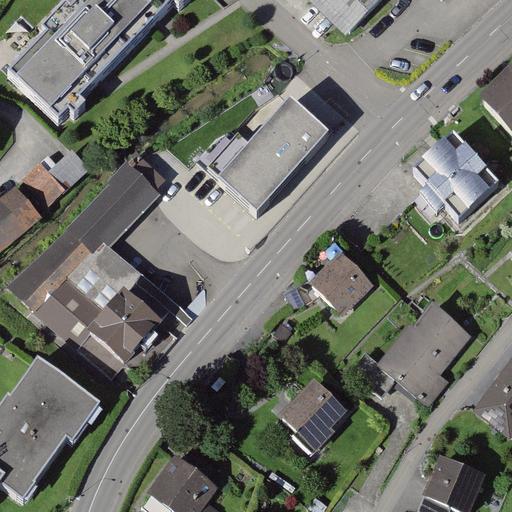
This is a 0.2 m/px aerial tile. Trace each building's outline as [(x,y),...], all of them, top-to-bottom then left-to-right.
[(75,0),(0,79),(0,81),(60,138),(190,0),(75,0)] [(387,0),(300,0),(344,43),(387,0)] [(511,72),(480,106),(511,136),(511,72)] [(256,214),(326,137),(290,105),(221,181),(256,214)] [(504,194),(453,144),(413,184),(464,235),(504,194)] [(32,191),(48,212),(94,176),(77,156),(32,191)] [(165,326),(131,295),(144,281),(108,249),(156,196),(127,170),(18,290),(111,374),(122,361),(128,367),(165,326)] [(0,259),(42,222),(14,190),(0,201),(0,259)] [(372,290),(341,257),(308,288),(339,321),(372,290)] [(472,339),(435,309),(415,333),(412,331),(381,369),(366,357),(349,376),(383,403),(396,386),(428,411),(449,385),(440,378),(472,339)] [(102,407),(36,360),(0,411),(0,487),(24,505),(68,443),(73,447),(102,407)] [(511,363),(473,413),(511,443),(511,363)] [(346,412),(319,387),(284,423),(310,449),(346,412)] [(207,511),(222,490),(176,458),(144,504),(155,511),(207,511)] [(477,511),(489,478),(438,461),(423,508),(437,511),(477,511)]
